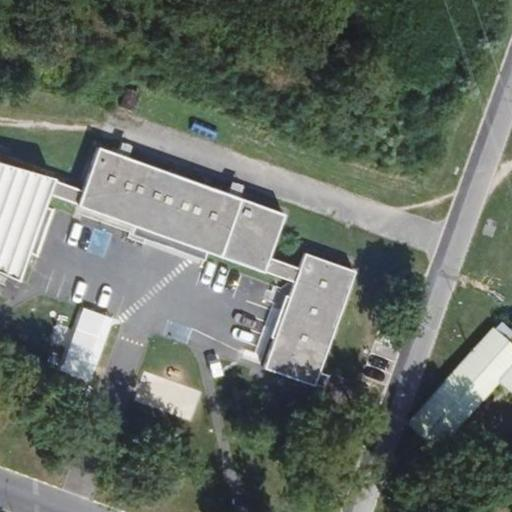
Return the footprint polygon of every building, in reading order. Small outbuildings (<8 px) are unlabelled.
[(141,94),(126,88),(119,109),(134,115),(141,94)] [(42,197),(293,283),(299,268),(268,257),(283,212),(241,197),(245,187),(231,182),(227,193),(129,159),(133,147),(121,143),(117,154),(94,147),(78,192),(48,181),(42,197)] [(0,277),(12,282),(48,181),(0,166),(0,277)] [(353,275),(303,257),(293,283),(261,371),(312,389),(353,275)] [(511,345),(497,331),(406,424),(435,452),(500,386),(511,373),(511,345)] [(511,373),(500,386),(511,398),(511,373)]
